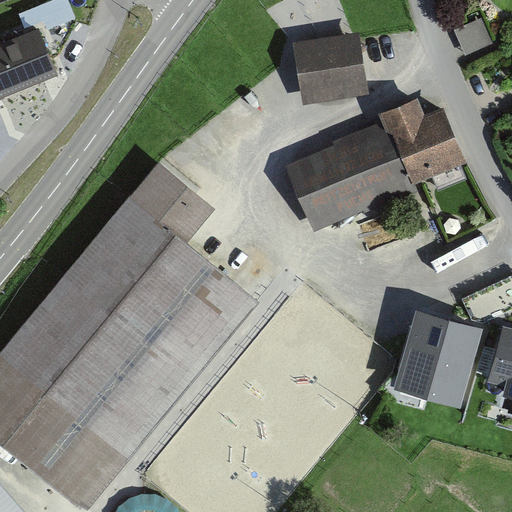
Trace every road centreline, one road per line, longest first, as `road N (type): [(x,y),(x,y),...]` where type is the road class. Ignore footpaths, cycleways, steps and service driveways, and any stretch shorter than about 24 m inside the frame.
road 1 (primary): [(193,0),(0,263)]
road 2 (residential): [(511,202),(444,59),(428,0)]
